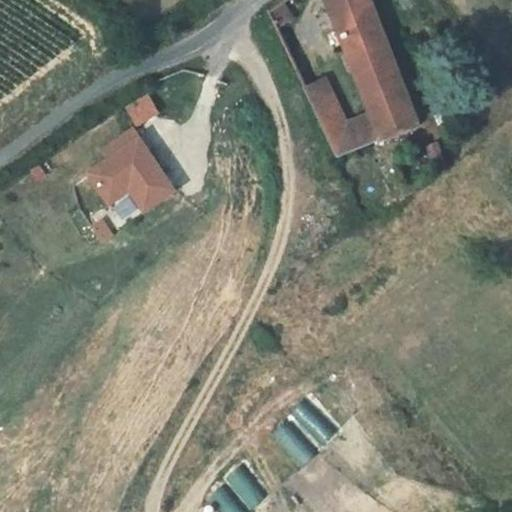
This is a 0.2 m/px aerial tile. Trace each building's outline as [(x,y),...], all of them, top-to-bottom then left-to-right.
[(381,139),(419,127),(370,0),(330,0),(327,1),(328,2),(372,116),(381,139)] [(275,29),(291,19),(280,2),(266,12),(275,29)] [(353,149),(344,128),(323,83),(306,92),(337,154),(353,149)] [(134,127),(159,114),(148,93),(123,106),(134,127)] [(377,141),(381,139),(372,116),(344,128),(353,149),(377,141)] [(137,215),(174,191),(132,126),(97,149),(103,157),(81,171),(105,208),(125,195),(137,215)] [(281,422),(278,439),(292,442),(296,425),(281,422)] [(252,465),(209,486),(221,511),(245,511),(269,500),(252,465)]
